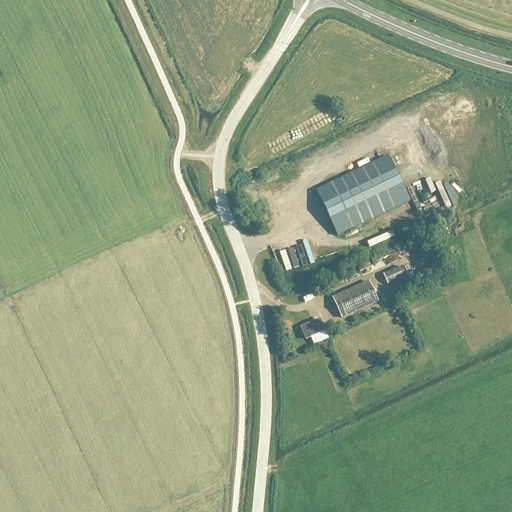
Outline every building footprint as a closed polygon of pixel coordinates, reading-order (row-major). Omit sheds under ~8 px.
[(326,120),(329,127),(338,122),(335,115),(326,120)] [(337,237),(409,203),(388,157),(315,192),(337,237)] [(293,168),(288,170),(293,182),(298,180),(293,168)] [(373,265),(376,272),(385,268),(382,261),(373,265)] [(383,277),(387,286),(405,278),(401,268),(383,277)] [(407,282),(393,289),(396,296),(410,289),(407,282)] [(368,283),(332,300),(341,320),(377,303),(368,283)] [(306,340),(324,332),(318,321),(300,329),(306,340)]
